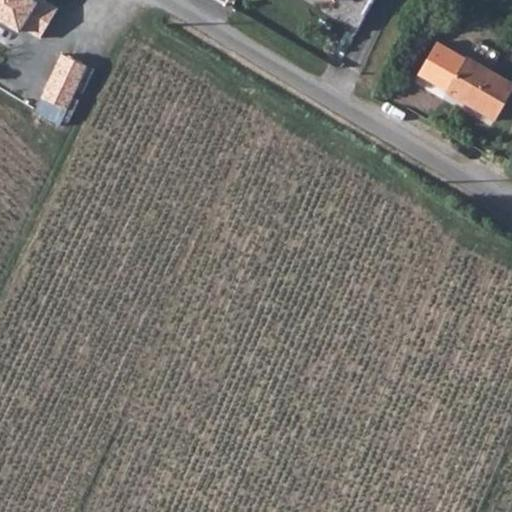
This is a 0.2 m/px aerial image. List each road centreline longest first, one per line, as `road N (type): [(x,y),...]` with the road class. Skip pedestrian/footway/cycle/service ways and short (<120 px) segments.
road 1 (unclassified): [(511,209),(164,0)]
road 2 (track): [(0,278),(131,0)]
